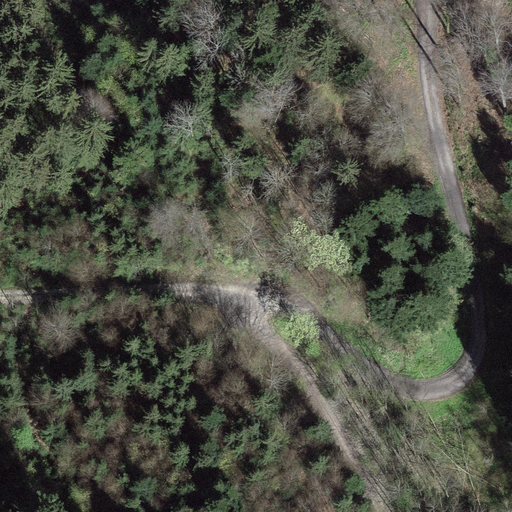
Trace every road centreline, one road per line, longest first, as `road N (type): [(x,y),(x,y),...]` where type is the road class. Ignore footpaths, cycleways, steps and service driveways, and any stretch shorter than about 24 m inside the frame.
road 1 (track): [(421,0),(447,196),(496,320),(494,367),(463,402),(429,401),(295,310),(262,293),(210,288)]
road 2 (track): [(384,511),(330,407),(250,309),(210,288),(0,296)]
